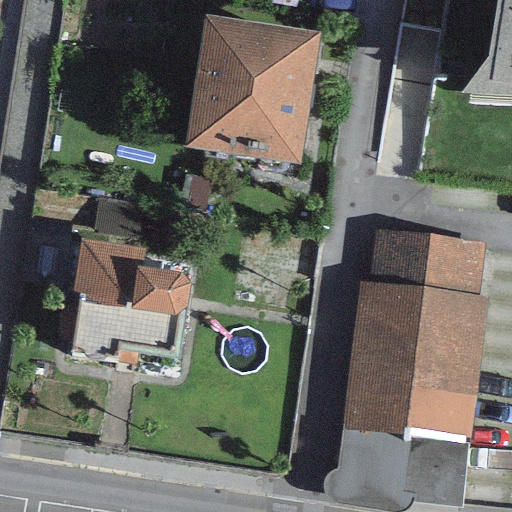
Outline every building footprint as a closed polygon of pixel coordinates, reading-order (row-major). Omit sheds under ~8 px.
[(511,0),(497,0),(483,82),(511,87),(511,0)] [(319,35),(206,20),(186,147),(300,165),(319,35)] [(361,282),(342,429),(404,437),(406,425),(467,433),(484,300),(475,299),(482,247),(377,233),(371,283),(361,282)] [(85,301),(123,308),(125,293),(120,246),(80,242),(76,280),(85,301)] [(178,273),(137,268),(131,310),(175,316),(186,307),(188,285),(178,273)]
